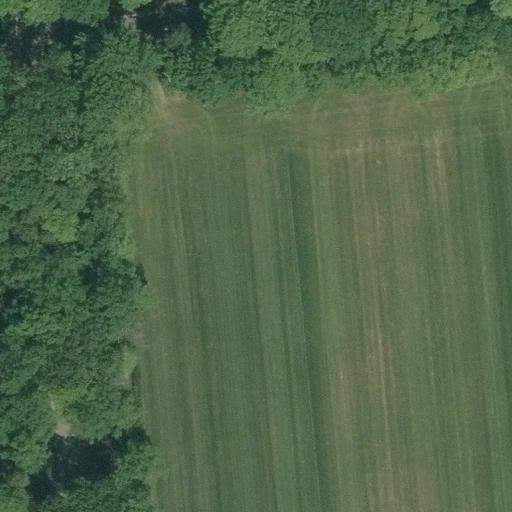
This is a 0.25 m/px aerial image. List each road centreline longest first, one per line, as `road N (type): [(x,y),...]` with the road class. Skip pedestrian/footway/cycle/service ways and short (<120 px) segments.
road 1 (unclassified): [(73,511),(29,45)]
road 2 (unclassified): [(29,45),(347,0)]
